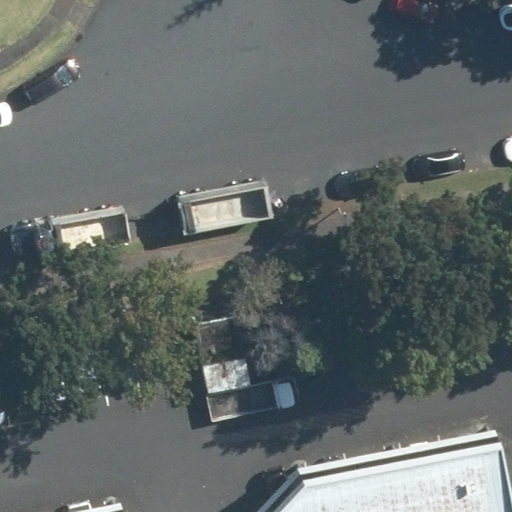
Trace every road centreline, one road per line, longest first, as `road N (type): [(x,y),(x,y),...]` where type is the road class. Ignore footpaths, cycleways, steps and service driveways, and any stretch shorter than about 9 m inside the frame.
road 1 (unclassified): [(253,106),(511,61)]
road 2 (unclassified): [(0,158),(253,106)]
